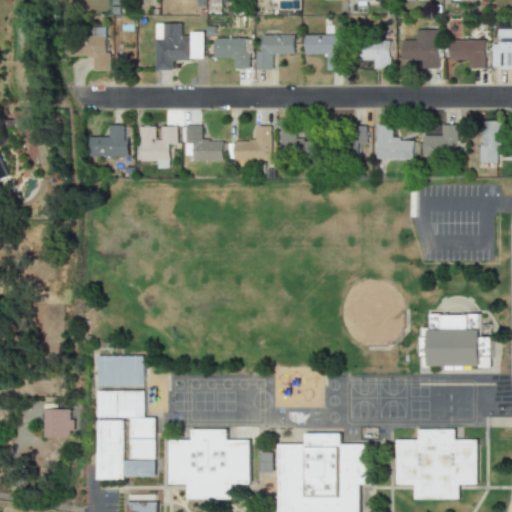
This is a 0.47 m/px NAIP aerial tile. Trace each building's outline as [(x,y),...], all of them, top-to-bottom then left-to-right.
[(203,60),(204,34),(181,34),(181,24),(154,23),(154,70),(172,70),(172,60),(203,60)] [(511,29),(496,29),(496,45),(491,45),(490,69),(511,69),(511,29)] [(401,40),(402,61),(421,61),(421,68),(437,68),(437,30),(415,30),(415,40),(401,40)] [(261,35),(261,52),(256,52),(256,70),(272,70),(272,55),(294,55),(294,36),(261,35)] [(304,55),(326,54),(326,70),(339,70),(339,35),(304,36),(304,55)] [(69,57),(92,57),(92,70),(107,71),(108,36),(69,36),(69,57)] [(247,38),(213,39),(214,58),(233,58),(233,70),(247,69),(247,38)] [(390,41),(358,40),(358,60),(373,61),(373,69),(389,69),(390,41)] [(484,40),(449,41),(449,61),(468,61),(468,69),(484,68),(484,40)] [(481,163),(497,163),(497,147),(503,147),(503,121),(480,121),(481,163)] [(375,124),(375,160),(412,160),(412,140),(391,140),(390,124),(375,124)] [(88,157),(127,157),(128,141),(123,141),(124,126),(108,125),(108,137),(88,137),(88,157)] [(422,136),(422,156),(463,155),(462,135),(458,135),(457,125),(441,125),(442,135),(422,136)] [(192,161),(222,161),(222,142),(201,141),(201,127),(181,126),(181,143),(185,143),(185,156),(192,156),(192,161)] [(271,161),(271,126),(254,127),(254,141),(232,141),(233,161),(271,161)] [(279,155),(316,156),(316,141),(295,140),(295,126),(280,126),(279,155)] [(160,127),(160,139),(154,139),(154,127),(138,127),(139,162),(156,161),(156,169),(169,169),(169,144),(176,144),(176,127),(160,127)] [(365,127),(348,127),(348,155),(362,155),(362,145),(365,145),(365,127)] [(0,193),(3,192),(0,183),(0,180),(8,177),(0,159),(0,193)] [(421,370),(420,329),(430,328),(430,316),(478,315),(478,326),(490,326),(491,370),(421,370)] [(95,357),(95,389),(142,388),(142,357),(95,357)] [(93,392),(142,392),(142,419),(94,419),(93,392)] [(69,410),(42,410),(43,438),(70,438),(69,410)] [(154,420),(127,420),(128,462),(153,462),(154,420)] [(93,482),(120,482),(120,422),(93,422),(93,482)] [(167,440),(190,440),(190,429),(227,429),(227,439),(249,439),(249,486),(231,486),(231,500),(185,500),(185,485),(167,485),(167,440)] [(416,431),(453,431),(453,441),(476,441),(475,487),(456,487),(457,501),(411,501),(411,486),(394,486),(394,441),(416,441),(416,431)] [(275,511),(275,445),(302,445),(302,434),(339,434),(340,445),(366,445),(366,487),(358,487),(358,511),(275,511)] [(154,479),(154,463),(123,462),(123,479),(154,479)] [(125,511),(156,511),(156,501),(125,502),(125,511)]
